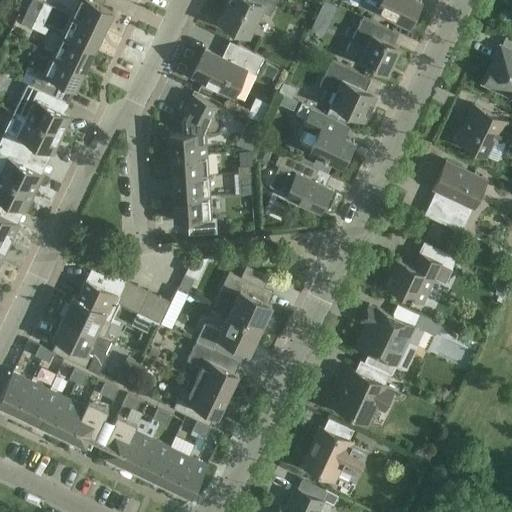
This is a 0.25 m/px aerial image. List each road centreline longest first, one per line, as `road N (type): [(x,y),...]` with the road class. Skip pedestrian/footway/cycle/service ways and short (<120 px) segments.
road 1 (residential): [(458,0),(243,480),(216,511)]
road 2 (residential): [(0,358),(115,119),(133,102),(187,0)]
